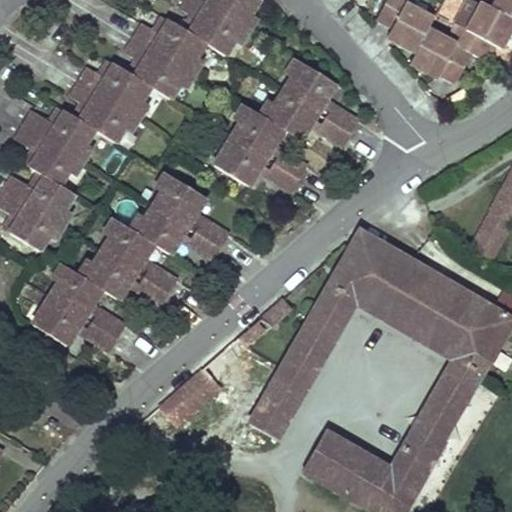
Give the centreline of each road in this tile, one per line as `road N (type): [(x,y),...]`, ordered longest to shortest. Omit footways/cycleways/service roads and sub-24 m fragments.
road 1 (residential): [(437,149),(356,201),(234,304),(129,400),(30,511)]
road 2 (residential): [(303,0),(437,149)]
